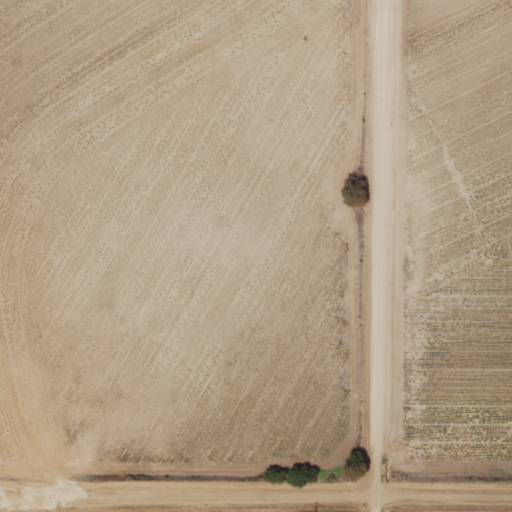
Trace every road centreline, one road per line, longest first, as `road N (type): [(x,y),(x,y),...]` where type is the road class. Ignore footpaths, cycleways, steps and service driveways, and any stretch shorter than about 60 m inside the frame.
road 1 (residential): [(511,494),(0,491)]
road 2 (residential): [(371,511),(371,0)]
